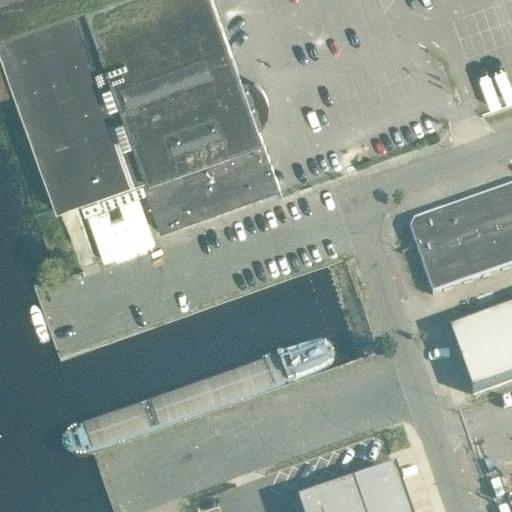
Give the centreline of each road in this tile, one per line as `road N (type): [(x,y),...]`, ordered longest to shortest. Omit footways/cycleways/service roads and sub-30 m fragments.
road 1 (unclassified): [(58,319),(362,212)]
road 2 (unclassified): [(121,489),(413,386)]
road 3 (unknown): [(472,156),(439,69),(386,54),(357,0)]
road 4 (unclassified): [(362,212),(367,255),(413,386)]
road 5 (unclassified): [(511,142),(392,184),(362,212)]
road 6 (unclassified): [(413,386),(458,511)]
